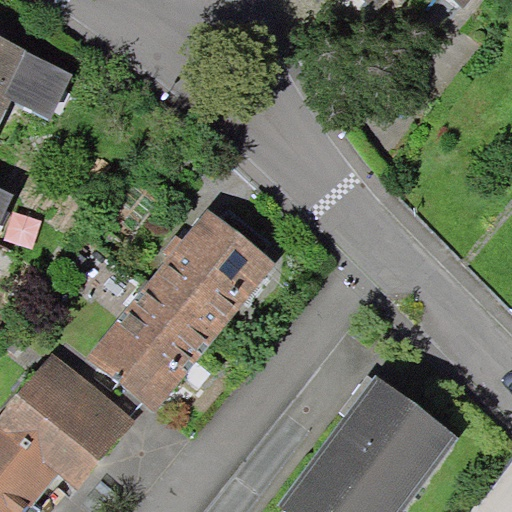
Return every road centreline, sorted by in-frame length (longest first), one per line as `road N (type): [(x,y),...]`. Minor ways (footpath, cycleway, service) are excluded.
road 1 (residential): [(381,250),(153,511)]
road 2 (residential): [(283,125),(104,0)]
road 3 (residential): [(511,385),(381,250)]
road 4 (residential): [(381,250),(283,125)]
road 5 (residential): [(283,125),(233,0)]
